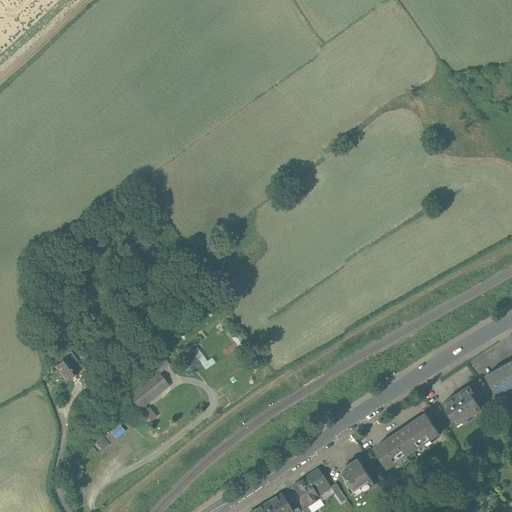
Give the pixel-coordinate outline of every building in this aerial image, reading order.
[(241,342),(236,334),(231,337),(236,345),(241,342)] [(192,362),(182,350),(177,354),(187,367),(192,362)] [(67,356),(54,365),(66,380),(78,370),(67,356)] [(162,359),(150,370),(153,374),(156,372),(166,364),(162,359)] [(511,362),(488,375),(500,396),(511,388),(511,362)] [(153,374),(127,395),(137,407),(166,384),(156,372),(153,374)] [(90,373),(82,381),(85,385),(94,378),(90,373)] [(471,385),(445,403),(459,424),(483,408),(476,396),(478,395),(471,385)] [(153,416),(146,408),(142,411),(148,420),(153,416)] [(428,413),(402,430),(415,451),(442,433),(428,413)] [(402,430),(376,448),(390,468),(415,451),(402,430)] [(101,437),(95,442),(100,449),(107,444),(101,437)] [(374,462),(367,452),(359,457),(360,458),(366,467),(374,462)] [(355,461),(352,461),(345,466),(344,468),(338,473),(352,494),(361,488),(363,491),(376,482),(366,467),(360,458),(355,461)] [(316,468),(303,476),(315,495),(328,486),(316,468)] [(315,495),(303,476),(291,485),(305,506),(305,505),(317,498),(315,495)] [(344,498),(334,483),(328,487),(338,502),(344,498)] [(279,493),(262,503),(267,511),(287,511),(290,510),(289,508),(279,493)] [(267,511),(262,503),(248,511),(267,511)]
